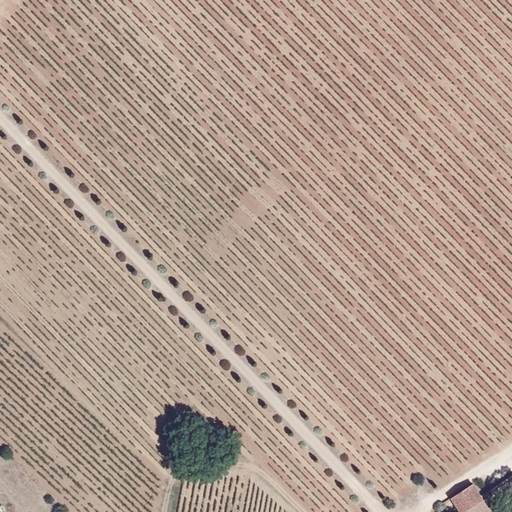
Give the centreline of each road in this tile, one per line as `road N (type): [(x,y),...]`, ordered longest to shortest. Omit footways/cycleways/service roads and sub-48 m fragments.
road 1 (unclassified): [(400,511),(0,104)]
road 2 (unclassified): [(511,440),(401,511)]
